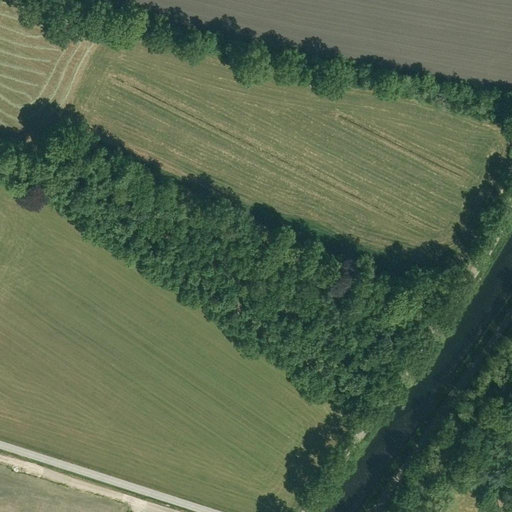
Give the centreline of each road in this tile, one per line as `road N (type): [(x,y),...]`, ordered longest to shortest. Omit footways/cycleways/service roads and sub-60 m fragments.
road 1 (unclassified): [(305,511),(511,203)]
road 2 (unclassified): [(373,511),(511,313)]
road 3 (unclassified): [(204,511),(0,447)]
